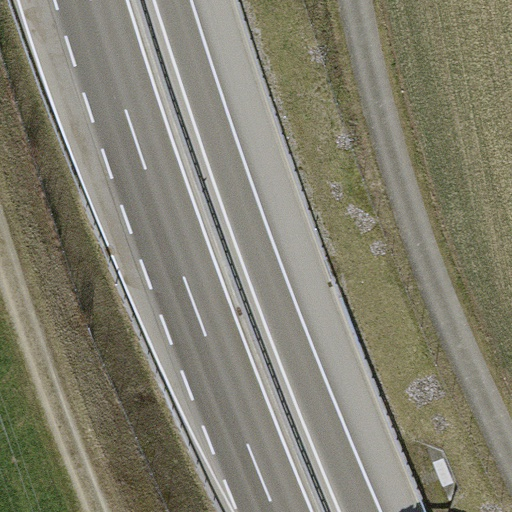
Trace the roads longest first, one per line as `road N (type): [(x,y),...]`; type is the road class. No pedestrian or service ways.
road 1 (trunk): [(364,511),(272,281),(177,0)]
road 2 (trunk): [(94,0),(278,511)]
road 3 (track): [(511,444),(436,273),(360,0)]
road 4 (track): [(106,511),(0,228)]
